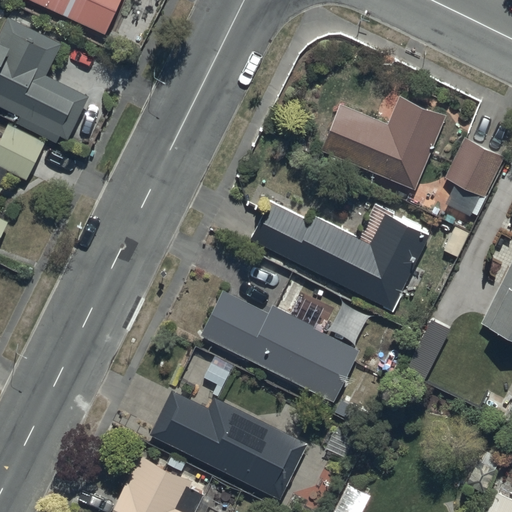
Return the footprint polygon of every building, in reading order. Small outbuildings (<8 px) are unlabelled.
[(22,0),(104,38),(122,0),(22,0)] [(0,39),(0,110),(22,121),(18,127),(58,146),(61,139),(69,143),(90,100),(47,79),(62,48),(10,22),(1,40),(0,39)] [(340,107),(319,152),(414,193),(446,120),(399,100),(386,128),(340,107)] [(10,127),(0,145),(0,168),(3,170),(27,183),(46,147),(10,127)] [(504,158),(465,140),(445,182),(484,200),(504,158)] [(269,204),(250,243),(390,314),(427,241),(385,220),(388,214),(373,207),(357,239),(315,218),(311,225),(269,204)] [(511,260),(480,326),(511,341),(511,260)] [(223,294),(200,339),(332,406),(359,354),(312,330),(313,329),(272,308),(268,317),(223,294)] [(451,333),(430,322),(404,372),(424,383),(451,333)] [(173,394),(151,437),(279,501),(307,447),(213,400),(208,412),(173,394)] [(195,511),(203,497),(189,490),(192,485),(140,459),(112,511),(195,511)] [(511,511),(511,492),(495,484),(481,511),(511,511)]
